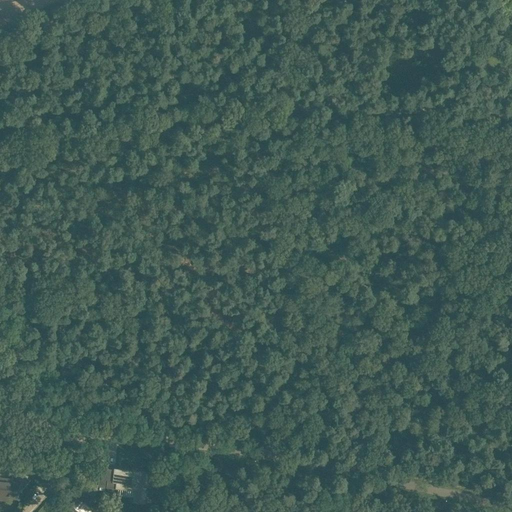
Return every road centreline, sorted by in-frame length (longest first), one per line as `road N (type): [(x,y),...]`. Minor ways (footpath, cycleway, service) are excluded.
road 1 (track): [(511,110),(253,104),(0,148)]
road 2 (unclassified): [(511,506),(203,444),(76,431)]
road 3 (track): [(55,428),(0,306)]
